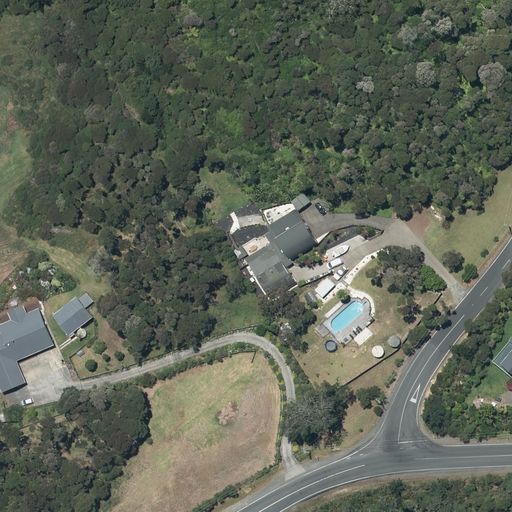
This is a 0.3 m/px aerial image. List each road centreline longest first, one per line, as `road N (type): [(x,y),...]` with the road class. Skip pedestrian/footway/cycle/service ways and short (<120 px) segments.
road 1 (unknown): [(318,479),(300,441),(301,353),(274,324),(149,361),(68,368)]
road 2 (tertiary): [(398,460),(399,424),(414,384),(511,255)]
road 3 (tertiary): [(260,511),(318,479),(398,460)]
